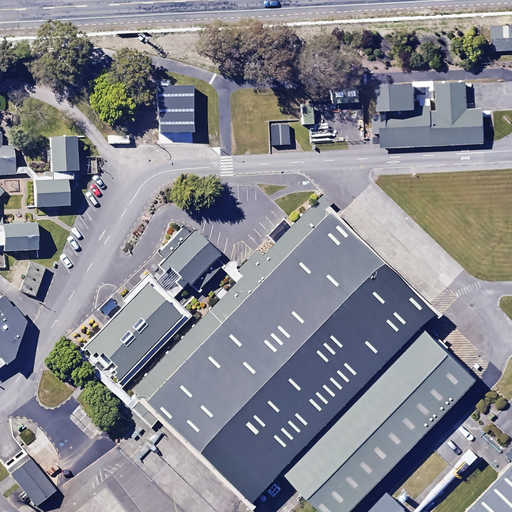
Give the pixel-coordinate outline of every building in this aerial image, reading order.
[(511,29),(491,30),(491,54),(511,53),(511,29)] [(327,88),(328,103),(354,102),(354,87),(327,88)] [(411,94),(375,96),(378,152),(489,145),(485,89),(436,92),(437,110),(412,112),(411,94)] [(310,104),(298,105),(299,126),(312,126),(310,104)] [(0,174),(14,174),(12,140),(1,141),(1,133),(0,132),(0,174)] [(75,134),(49,136),(51,170),(78,168),(75,134)] [(68,177),(33,179),(35,205),(69,203),(68,177)] [(158,420),(252,511),(256,511),(263,505),(254,497),(279,472),(304,496),(320,511),(348,511),(477,380),(420,327),(432,314),(437,318),(440,314),(328,205),(332,202),(322,193),(262,255),(256,250),(236,271),(242,276),(226,292),(221,287),(214,295),(219,300),(132,390),(138,395),(135,397),(134,396),(126,406),(140,419),(150,428),(158,420)] [(37,219),(0,222),(2,251),(38,249),(37,219)] [(220,259),(195,235),(156,274),(181,299),(220,259)] [(44,266),(29,261),(18,290),(33,295),(44,266)] [(186,321),(153,288),(88,354),(122,386),(186,321)] [(511,511),(511,447),(505,454),(511,460),(497,475),(499,477),(466,511),(511,511)] [(6,466),(5,467),(35,506),(56,489),(30,456),(29,456),(25,451),(23,452),(22,450),(4,464),(6,466)] [(404,511),(385,492),(365,511),(404,511)] [(59,511),(52,503),(44,510),(45,511),(59,511)]
